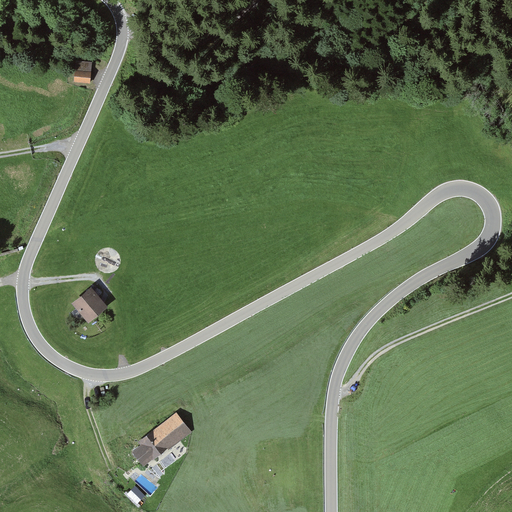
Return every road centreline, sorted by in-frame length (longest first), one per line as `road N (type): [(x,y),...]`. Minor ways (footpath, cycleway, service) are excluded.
road 1 (tertiary): [(109,0),(124,28),(120,53),(21,275),(24,310),(39,345),(59,364),(92,378),(125,375),(377,242),(450,187),(474,188),(491,204),(487,244),(411,286),(354,342),(332,404),(331,511)]
road 2 (track): [(511,297),(390,345),(332,404)]
